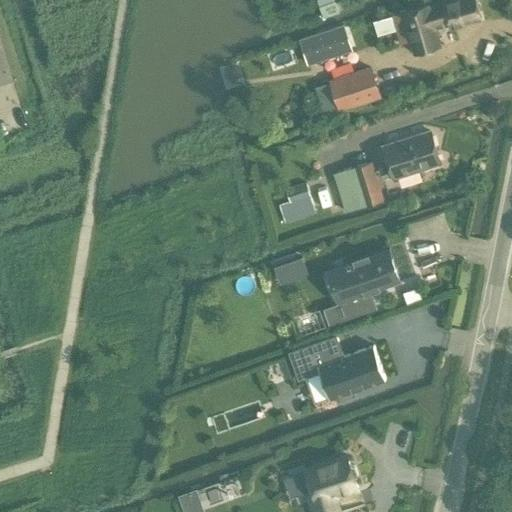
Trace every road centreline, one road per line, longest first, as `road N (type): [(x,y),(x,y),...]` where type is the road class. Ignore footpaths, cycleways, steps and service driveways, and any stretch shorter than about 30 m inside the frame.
road 1 (tertiary): [(447,511),(511,209)]
road 2 (unknown): [(511,25),(431,62),(351,55),(304,76)]
